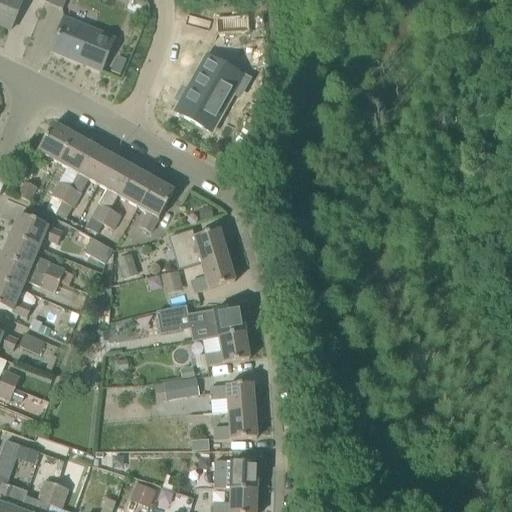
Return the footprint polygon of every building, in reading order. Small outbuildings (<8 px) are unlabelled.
[(0,0),(0,27),(10,32),(23,0),(0,0)] [(47,0),(46,4),(62,11),(66,0),(47,0)] [(255,17),(214,20),(217,53),(241,52),(240,42),(257,41),(255,17)] [(101,72),(114,41),(65,21),(52,52),(101,72)] [(247,82),(246,81),(240,78),(241,76),(207,58),(198,75),(200,76),(198,80),(194,79),(190,80),(187,84),(186,87),(188,90),(191,92),(185,103),(183,101),(176,114),(211,134),(234,94),(239,96),(240,96),(243,96),(245,95),(248,93),(249,89),(249,86),(248,84),(247,82)] [(58,165),(74,137),(53,126),(37,153),(58,165)] [(74,137),(58,165),(67,170),(59,184),(71,190),(78,176),(86,162),(94,148),(74,137)] [(78,176),(71,190),(82,196),(89,182),(98,187),(114,160),(105,155),(94,148),(86,162),(78,176)] [(110,213),(118,198),(134,171),(114,160),(98,187),(106,192),(98,206),(110,213)] [(154,182),(134,171),(118,198),(139,210),(154,182)] [(174,193),(154,182),(139,210),(148,215),(140,229),(150,235),(174,193)] [(51,197),(63,204),(71,190),(59,183),(51,197)] [(36,189),(25,184),(19,199),(30,204),(36,189)] [(71,190),(63,204),(74,210),(82,196),(71,190)] [(90,220),(102,227),(110,213),(98,206),(90,220)] [(213,220),(211,209),(198,211),(200,222),(207,221),(213,220)] [(110,213),(102,227),(113,233),(121,219),(110,213)] [(10,237),(39,250),(43,241),(57,246),(62,235),(19,217),(10,237)] [(184,251),(174,254),(179,272),(202,265),(227,258),(220,232),(195,239),(193,232),(170,239),(180,238),(184,251)] [(1,258),(68,286),(72,277),(63,273),(47,266),(35,260),(39,250),(10,237),(1,258)] [(92,241),(84,255),(105,266),(113,253),(92,241)] [(131,256),(117,261),(120,273),(135,269),(131,256)] [(0,281),(22,291),(25,282),(54,294),(69,301),(74,289),(68,286),(1,258),(0,261),(0,281)] [(191,284),(194,296),(235,284),(227,258),(202,265),(206,280),(191,284)] [(181,285),(179,273),(161,278),(164,289),(181,285)] [(0,308),(26,320),(31,309),(17,303),(22,291),(0,281),(0,308)] [(156,313),(160,336),(190,330),(186,308),(156,313)] [(216,325),(219,340),(245,336),(241,308),(199,315),(201,328),(216,325)] [(41,330),(39,336),(47,340),(50,334),(41,330)] [(0,348),(12,354),(17,342),(0,334),(0,348)] [(39,356),(44,344),(24,335),(19,347),(39,356)] [(221,354),(204,357),(205,363),(206,369),(226,365),(250,361),(245,336),(219,340),(221,354)] [(50,375),(56,359),(51,357),(45,373),(50,375)] [(128,361),(117,362),(118,373),(128,372),(128,361)] [(193,369),(180,371),(182,381),(195,379),(193,369)] [(5,373),(0,383),(0,385),(14,391),(19,379),(5,373)] [(157,404),(199,398),(197,381),(154,387),(157,404)] [(0,398),(9,403),(14,391),(0,385),(0,398)] [(253,386),(210,389),(211,402),(211,403),(225,402),(226,414),(228,414),(228,415),(255,413),(253,386)] [(14,391),(11,399),(21,403),(24,395),(14,391)] [(213,431),(214,443),(257,440),(255,413),(228,415),(230,430),(213,431)] [(79,446),(88,446),(89,424),(79,424),(79,446)] [(209,452),(208,441),(189,443),(190,454),(209,452)] [(0,478),(8,482),(15,461),(19,448),(19,447),(6,443),(0,458),(0,478)] [(38,454),(19,448),(15,461),(34,467),(38,454)] [(214,465),(214,491),(230,491),(257,492),(258,472),(258,465),(214,465)] [(50,507),(57,488),(44,483),(37,502),(50,507)] [(0,511),(17,511),(6,508),(12,490),(6,487),(3,486),(0,494),(0,511)] [(132,497),(129,504),(149,511),(152,503),(155,493),(136,486),(132,497)] [(69,492),(57,488),(50,507),(62,511),(69,492)] [(213,506),(213,511),(256,511),(257,492),(230,491),(230,506),(213,506)]
